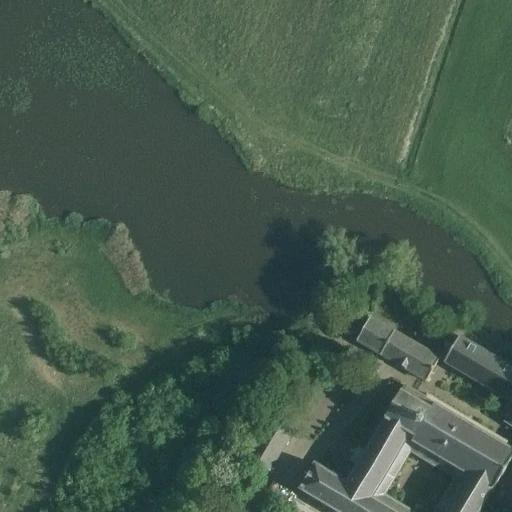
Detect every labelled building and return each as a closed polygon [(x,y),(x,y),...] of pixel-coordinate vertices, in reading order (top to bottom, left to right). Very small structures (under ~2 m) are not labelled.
[(427,382),(441,359),(372,317),(358,340),(427,382)] [(509,399),(511,393),(511,364),(463,335),(447,363),(509,399)] [(497,511),(485,505),(511,459),(511,450),(508,449),(510,446),(428,396),(426,399),(405,386),(366,452),(358,447),(350,461),(357,466),(347,483),(315,464),(299,489),(336,511),(497,511)] [(504,422),(511,427),(511,398),(502,414),(507,417),(504,422)] [(272,473),(297,429),(264,411),(240,454),(272,473)]
